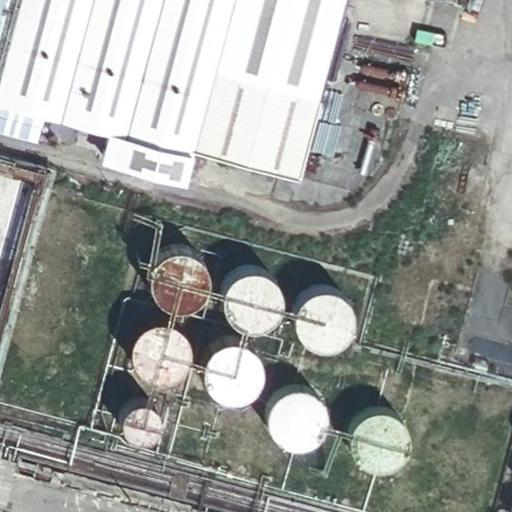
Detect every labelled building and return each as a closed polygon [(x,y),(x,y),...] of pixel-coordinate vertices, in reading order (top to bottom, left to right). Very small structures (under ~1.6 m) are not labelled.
[(339,0),(15,0),(0,60),(0,103),(104,130),(97,160),(181,182),(189,148),(298,180),(339,0)] [(206,283),(207,279),(208,275),(208,272),(208,267),(207,263),(206,260),(204,256),(202,252),(200,249),(197,247),(194,244),(190,242),(186,241),(182,240),(178,239),(174,239),(170,239),(166,240),(163,242),(159,244),(156,246),(153,249),(150,252),(148,255),(146,259),(145,263),(144,267),(144,271),(144,275),(145,279),(146,283),(148,287),(150,290),(152,293),(155,296),(159,298),(162,300),(166,302),(170,303),(174,303),(178,303),(182,303),(186,302),(190,300),(193,298),(196,296),(199,293),(202,290),(204,287),(206,283)] [(276,304),(277,300),(278,296),(278,292),(278,288),(278,285),(276,281),(274,277),(273,274),(270,270),(267,267),(264,265),(260,263),(256,262),(252,260),(249,260),(244,260),(240,260),(237,261),(233,263),(229,265),(226,267),(223,270),(220,273),(218,276),(216,280),(215,284),(214,288),(214,292),(214,296),(215,300),(216,304),(218,307),(220,311),(223,314),(226,317),(229,319),(232,321),(236,323),(240,324),(244,324),(248,324),(252,324),(256,323),(260,321),(263,320),(267,317),(270,314),(272,311),(274,308),(276,304)] [(348,322),(349,318),(350,314),(350,310),(350,306),(349,302),(348,298),(346,295),(344,291),(341,288),(338,285),(335,283),(332,281),(328,279),(324,278),(320,278),(316,278),(312,278),(308,279),(304,281),(301,282),(298,285),(294,288),(292,291),(290,294),(288,298),(287,302),(286,306),(285,309),(286,314),(286,318),(288,322),(289,325),(291,329),(294,332),(297,335),(300,337),(304,339),(308,340),(311,341),(315,342),(319,342),(323,342),(327,341),(331,339),(335,337),(338,335),(341,332),(344,329),(346,326),(348,322)] [(186,358),(188,354),(188,350),(189,346),(188,342),(188,338),(186,334),(185,331),(183,327),(180,324),(177,321),(174,319),(170,317),(167,315),(163,314),(159,314),(155,314),(151,314),(147,315),(143,317),(139,319),(136,321),(133,324),(130,327),(128,330),(126,334),(125,338),(124,342),(124,345),(124,350),(125,354),(126,358),(128,361),(130,365),(133,368),(136,371),(139,373),(142,375),(146,377),(150,378),(154,378),(158,378),(162,378),(166,377),(170,375),(174,373),(177,371),(179,368),(182,365),(185,362),(186,358)] [(259,374),(260,370),(261,366),(261,362),(261,359),(260,355),(259,351),(257,347),(255,343),(252,340),(249,337),(246,335),(242,333),(239,332),(235,331),(231,330),(227,330),(223,331),(219,331),(215,333),(211,335),(208,337),(205,340),(203,343),(200,346),(199,350),(197,354),(197,358),(196,362),(197,366),(197,370),(198,374),(200,378),(202,381),(205,384),(208,387),(211,389),(215,391),(218,393),(222,394),(226,394),(231,394),(234,394),(238,393),(242,391),(245,390),(249,387),(252,384),(254,382),(257,378),(259,374)] [(322,424),(323,420),(324,416),(324,413),(324,409),(323,405),(322,401),(320,397),(318,393),(316,391),(312,388),(309,385),(306,383),(302,382),(298,381),(294,380),(290,380),(286,381),(282,382),(278,383),(275,385),(271,387),(268,390),(266,393),(264,396),(262,400),(261,404),(260,408),(260,412),(260,416),(261,420),(262,424),(263,428),(266,431),(268,434),(271,437),(274,439),(278,441),(282,443),(286,444),(290,444),(294,445),(298,444),(302,443),(305,442),(309,440),(312,437),(315,435),(318,432),(320,428),(322,424)] [(157,419),(157,414),(156,410),(154,405),(151,401),(147,399),(143,397),(138,396),(132,397),(128,398),(124,401),(121,405),(119,410),(118,414),(118,419),(120,424),(122,428),(126,431),(130,434),(135,435),(140,435),(145,434),(149,432),(153,428),(155,424),(157,419)] [(405,447),(406,443),(407,439),(407,434),(407,430),(406,427),(405,423),(403,419),(401,415),(398,412),(395,409),(392,407),(389,405),(385,404),(381,403),(377,402),(373,402),(369,403),(365,404),(361,405),(358,407),(354,409),(351,412),(349,415),(347,419),(345,422),(344,426),(343,430),(343,434),(343,438),(343,442),(345,446),(346,450),(349,453),(351,456),(354,459),(357,461),(361,463),(365,465),(369,466),(373,467),(377,467),(381,466),(384,465),(388,464),(392,462),(395,459),(398,457),(401,454),(403,450),(405,447)]
